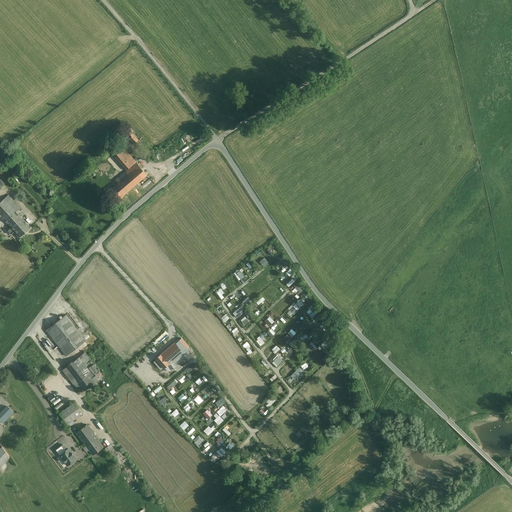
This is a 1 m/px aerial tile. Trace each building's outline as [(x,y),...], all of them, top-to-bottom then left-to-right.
[(133,133),(128,137),(136,146),(141,142),(133,133)] [(114,156),(125,170),(107,185),(118,199),(137,184),(140,187),(150,179),(124,148),(114,156)] [(0,217),(1,216),(11,227),(7,230),(11,234),(15,231),(17,233),(16,235),(19,238),(31,228),(17,212),(20,209),(8,195),(0,202),(0,217)] [(239,271),(234,274),(238,280),(243,277),(239,271)] [(222,294),(224,293),(221,288),(216,291),(221,299),(224,297),(222,294)] [(291,317),(299,308),(295,304),(287,313),(291,317)] [(48,328),(68,354),(88,339),(68,313),(48,328)] [(223,322),(229,318),(226,313),(220,317),(223,322)] [(245,316),(240,319),(243,326),(249,323),(245,316)] [(264,320),(266,323),(264,325),(266,328),(274,321),(269,316),(264,320)] [(235,327),(231,331),(234,335),(239,331),(235,327)] [(266,332),(271,337),(275,333),(270,328),(266,332)] [(264,342),(261,338),(263,336),(262,334),(255,339),(260,346),(264,342)] [(282,338),(286,342),(290,338),(286,334),(282,338)] [(191,348),(182,336),(157,357),(160,360),(157,363),(161,368),(164,366),(165,366),(166,365),(170,369),(177,364),(175,361),(191,348)] [(311,341),(304,347),(310,354),(317,347),(311,341)] [(276,345),(271,349),(274,353),(279,349),(276,345)] [(93,359),(87,350),(64,366),(79,386),(82,384),(86,389),(100,379),(96,373),(101,369),(96,362),(91,366),(88,362),(93,359)] [(277,355),(271,362),(276,366),(282,360),(277,355)] [(188,373),(194,366),(192,363),(185,370),(188,373)] [(299,367),(290,374),(294,379),(303,372),(299,367)] [(173,379),(166,386),(169,389),(176,382),(173,379)] [(155,393),(162,388),(160,385),(153,390),(155,393)] [(207,385),(200,391),(203,393),(209,387),(207,385)] [(193,399),(198,404),(203,400),(198,394),(193,399)] [(157,401),(162,407),(169,401),(164,395),(157,401)] [(265,405),(268,408),(276,399),(271,395),(265,401),(267,403),(265,405)] [(220,397),(213,403),(218,408),(225,402),(220,397)] [(85,410),(77,399),(61,410),(70,422),(85,410)] [(17,403),(13,400),(4,409),(8,412),(17,403)] [(220,416),(226,409),(222,405),(216,412),(220,416)] [(170,413),(174,417),(179,412),(175,408),(170,413)] [(206,409),(202,413),(207,418),(211,414),(206,409)] [(216,418),(213,420),(217,424),(223,420),(216,412),(213,415),(216,418)] [(200,426),(204,422),(200,417),(196,422),(200,426)] [(184,420),(178,425),(183,430),(188,425),(184,420)] [(87,423),(75,431),(85,445),(83,446),(86,451),(89,449),(93,454),(104,446),(87,423)] [(208,435),(213,430),(208,425),(203,430),(208,435)] [(186,432),(188,435),(195,429),(192,427),(186,432)] [(198,447),(201,445),(199,443),(202,441),(198,435),(192,440),(198,447)] [(115,447),(112,442),(105,448),(108,452),(115,447)] [(74,458),(63,443),(54,451),(65,465),(74,458)] [(3,447),(0,449),(0,465),(1,467),(10,457),(3,447)] [(216,456),(217,454),(214,452),(209,458),(213,462),(217,457),(216,456)]
